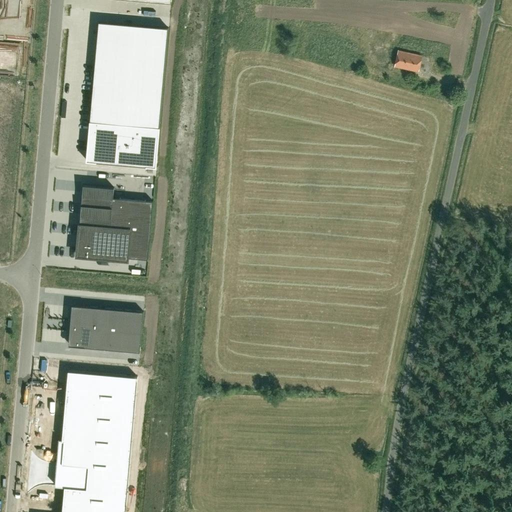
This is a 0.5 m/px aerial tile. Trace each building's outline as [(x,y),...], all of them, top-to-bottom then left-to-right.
[(385,36),(391,37),(392,32),(392,20),(371,15),(371,17),(372,33),(382,36),(385,36)] [(87,161),(147,166),(156,167),(157,155),(169,28),(99,21),(87,161)] [(440,52),(443,27),(403,23),(401,38),(424,41),(423,50),(440,52)] [(418,71),(422,55),(399,50),(395,66),(418,71)] [(114,187),(84,184),(77,255),(128,260),(128,257),(148,259),(153,201),(114,197),(114,187)] [(74,305),(70,345),(140,351),(144,311),(74,305)]
